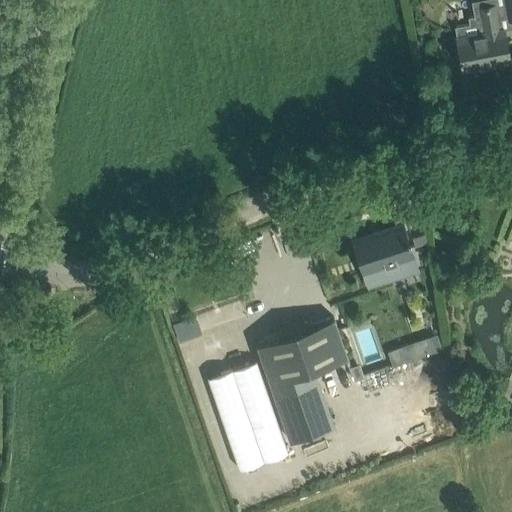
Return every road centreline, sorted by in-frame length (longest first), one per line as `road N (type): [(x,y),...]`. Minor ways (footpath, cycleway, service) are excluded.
road 1 (tertiary): [(0,260),(103,270),(359,168),(511,131)]
road 2 (tertiary): [(34,0),(0,132)]
